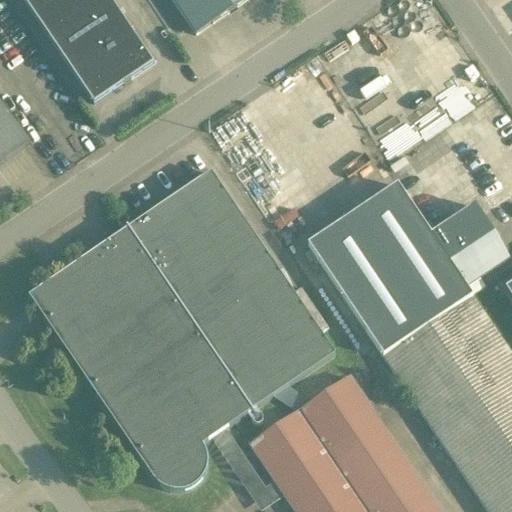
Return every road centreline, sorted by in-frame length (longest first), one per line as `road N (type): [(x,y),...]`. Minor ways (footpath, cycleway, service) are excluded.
road 1 (unclassified): [(0,244),(369,0)]
road 2 (unknown): [(111,170),(12,0)]
road 3 (unclassified): [(84,511),(0,400)]
road 4 (unknown): [(120,0),(198,113)]
